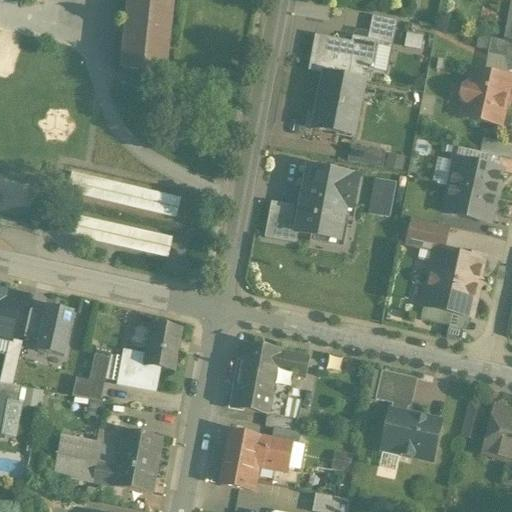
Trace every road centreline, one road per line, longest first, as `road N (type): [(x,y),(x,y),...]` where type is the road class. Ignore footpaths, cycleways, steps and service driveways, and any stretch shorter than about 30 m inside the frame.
road 1 (residential): [(281,0),(222,312)]
road 2 (residential): [(222,312),(485,373)]
road 3 (residential): [(0,260),(222,312)]
road 4 (residential): [(222,312),(181,511)]
